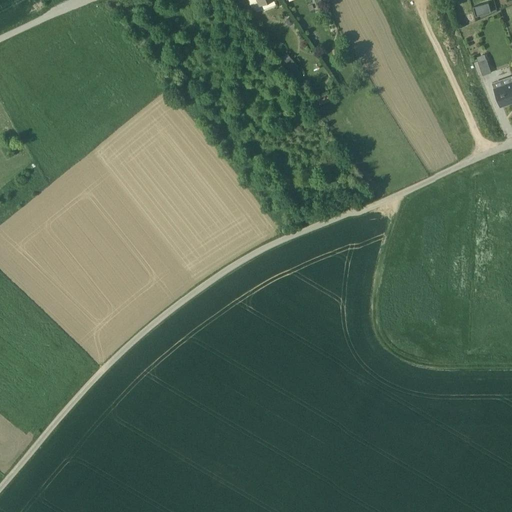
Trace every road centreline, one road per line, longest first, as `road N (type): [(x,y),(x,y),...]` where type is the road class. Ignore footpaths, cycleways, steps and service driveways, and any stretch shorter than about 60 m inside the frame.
road 1 (unclassified): [(0,487),(108,365),(189,295),(280,241),(503,146)]
road 2 (track): [(397,191),(376,290),(378,329),(388,344),(427,362),(511,361)]
